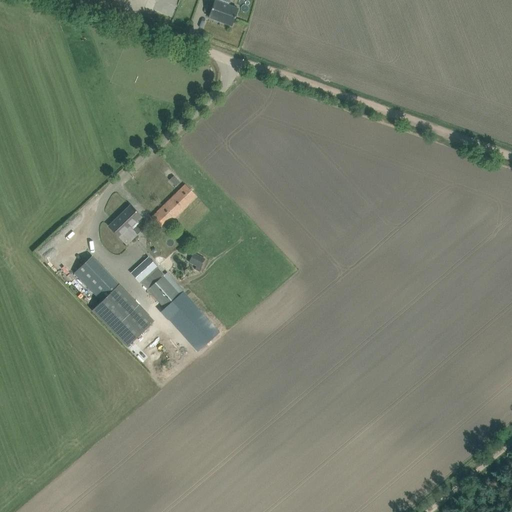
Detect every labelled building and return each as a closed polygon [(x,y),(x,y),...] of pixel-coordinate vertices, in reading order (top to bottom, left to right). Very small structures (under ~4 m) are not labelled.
[(161,0),(161,2),(167,4),(164,12),(177,16),(181,0),(161,0)] [(214,1),(208,17),(232,26),(238,9),(228,5),(214,0),(214,1)] [(173,176),(169,179),(175,186),(179,182),(173,176)] [(151,217),(158,224),(163,229),(197,196),(192,191),(185,184),(151,217)] [(108,226),(116,233),(126,244),(136,234),(130,227),(141,217),(130,205),(108,226)] [(193,253),(188,262),(200,268),(205,259),(193,253)] [(73,273),(101,302),(92,311),(120,339),(127,346),(154,321),(147,314),(90,256),(73,273)] [(165,274),(157,266),(149,257),(131,273),(139,282),(140,281),(148,289),(165,308),(162,311),(198,351),(219,332),(183,292),(184,291),(167,272),(165,274)]
